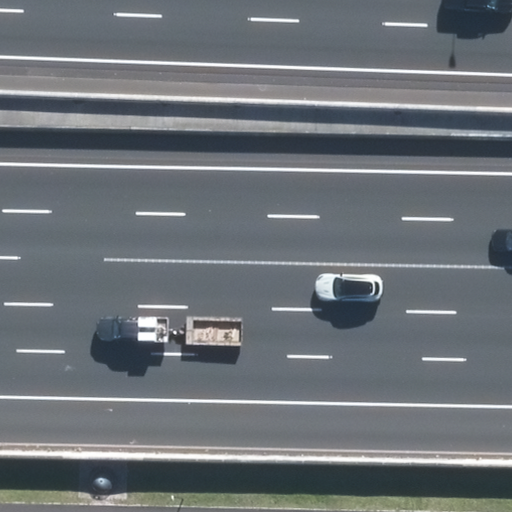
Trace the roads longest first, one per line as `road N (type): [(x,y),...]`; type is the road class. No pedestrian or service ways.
road 1 (motorway): [(511,208),(0,196)]
road 2 (motorway): [(511,310),(0,301)]
